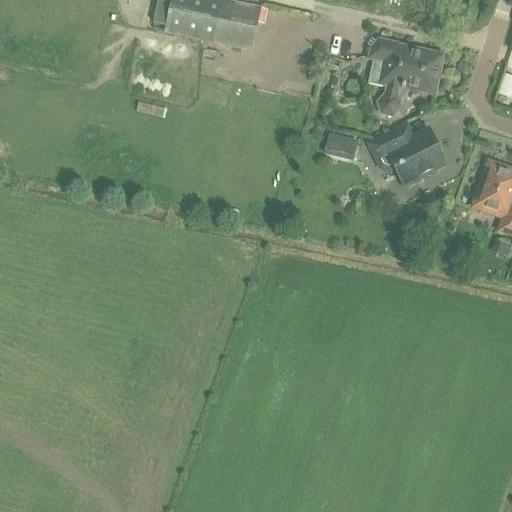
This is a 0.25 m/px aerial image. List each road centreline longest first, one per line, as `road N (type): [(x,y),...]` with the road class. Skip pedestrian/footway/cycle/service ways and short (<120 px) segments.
road 1 (track): [(492,46),(275,0)]
road 2 (residential): [(511,128),(487,117),(479,99),(506,0)]
